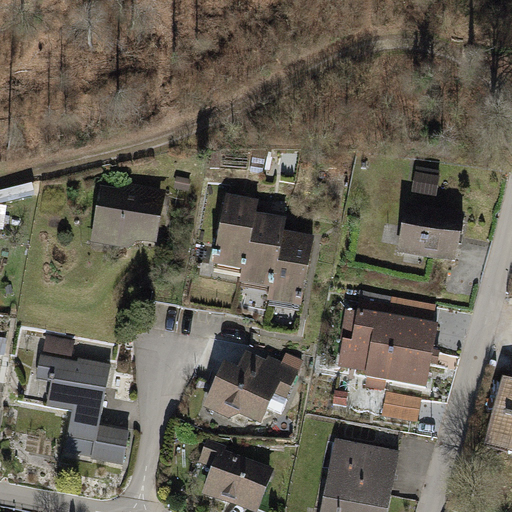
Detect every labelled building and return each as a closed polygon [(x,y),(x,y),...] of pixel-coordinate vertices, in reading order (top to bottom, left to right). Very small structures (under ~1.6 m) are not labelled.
[(419,170),(414,192),(441,197),(446,176),(419,170)] [(132,197),(101,191),(90,245),(153,257),(165,193),(134,187),(132,197)] [(0,230),(8,231),(8,204),(28,204),(28,194),(0,193),(0,230)] [(257,207),(224,201),(210,269),(240,275),(237,293),(267,299),(265,309),(302,316),(316,245),(282,238),(285,225),(255,219),(257,207)] [(455,267),(464,221),(406,210),(397,256),(455,267)] [(423,395),(436,328),(349,311),(336,378),(423,395)] [(79,348),(44,340),(33,388),(49,392),(45,408),(70,414),(60,457),(125,473),(135,432),(100,424),(113,369),(76,360),(79,348)] [(239,378),(220,370),(203,409),(261,435),(277,400),(288,406),(302,374),(270,360),(267,367),(248,358),(239,378)] [(511,385),(500,384),(481,449),(511,458),(511,385)] [(423,423),(427,397),(389,392),(386,419),(423,423)] [(388,511),(400,456),(335,442),(320,511),(388,511)] [(235,511),(258,511),(275,470),(209,444),(199,470),(212,475),(202,499),(235,511)]
